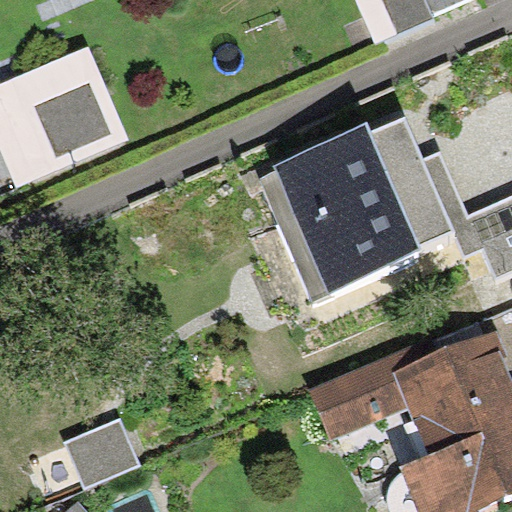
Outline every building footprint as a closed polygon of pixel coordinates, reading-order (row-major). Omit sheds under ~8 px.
[(369,0),(389,45),(437,24),(434,19),(478,0),(369,0)] [(91,70),(0,107),(0,115),(27,181),(121,142),(91,70)] [(402,126),(280,181),(299,222),(312,215),(327,248),(294,263),(315,308),(456,244),(420,166),(402,126)] [(440,157),(420,166),(456,244),(465,263),(485,254),(470,222),(440,157)] [(511,202),(470,222),(485,254),(499,284),(511,277),(511,202)] [(413,404),(439,466),(410,478),(423,511),(472,511),(511,496),(511,404),(491,353),(434,376),(423,348),(314,392),(332,437),(413,404)] [(128,438),(85,454),(97,485),(140,469),(128,438)]
